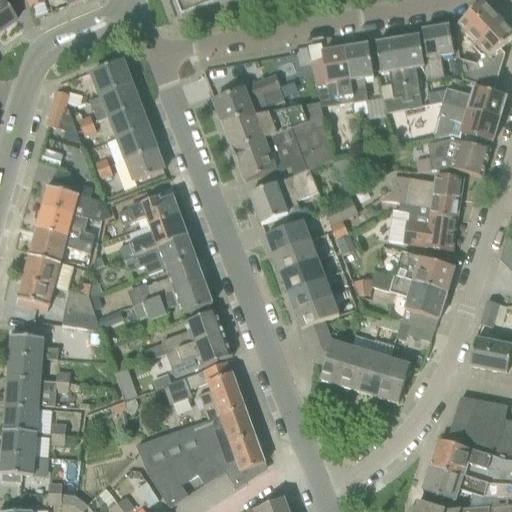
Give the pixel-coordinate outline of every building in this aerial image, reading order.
[(0,0),(0,33),(15,23),(0,0)] [(26,0),(30,9),(32,9),(43,5),(41,0),(26,0)] [(89,0),(64,0),(67,8),(89,0)] [(220,5),(218,0),(175,0),(183,19),(220,5)] [(484,4),(466,21),(480,35),(484,40),(502,23),(484,4)] [(466,21),(459,27),(473,42),(480,35),(466,21)] [(460,62),(464,81),(495,91),(506,57),(501,51),(511,41),(511,33),(502,23),(484,40),(480,35),(473,42),(476,45),(473,48),(485,60),(478,67),(460,62)] [(431,81),(440,80),(445,79),(441,58),(454,56),(450,29),(423,33),(431,81)] [(420,39),(399,43),(411,112),(431,108),(429,95),(420,96),(416,71),(425,70),(420,39)] [(389,76),(394,101),(384,102),(388,116),(411,112),(399,43),(377,46),(382,77),(389,76)] [(346,51),(355,105),(357,118),(368,116),(367,103),(365,81),(375,80),(369,47),(346,51)] [(341,101),(342,107),(355,105),(346,51),(322,55),(324,63),(312,66),(317,89),(328,87),(329,104),(341,101)] [(122,63),(82,79),(90,101),(131,85),(122,63)] [(317,89),(312,66),(300,68),(308,106),(320,104),(317,89)] [(276,80),(214,103),(223,125),(256,117),(250,102),(264,97),(269,110),(285,103),(276,80)] [(139,107),(131,85),(90,101),(99,124),(113,119),(112,118),(139,107)] [(500,120),(507,99),(474,89),(471,99),(446,92),(443,102),(500,120)] [(69,97),(58,94),(54,107),(66,110),(67,106),(69,97)] [(70,95),(69,97),(67,106),(76,108),(79,97),(70,95)] [(437,120),(439,121),(433,142),(451,138),(461,140),(463,135),(493,144),(500,120),(443,102),(437,120)] [(323,118),(320,104),(308,106),(256,117),(223,125),(233,152),(323,118)] [(66,110),(54,107),(49,126),(77,134),(69,111),(66,110)] [(113,119),(120,140),(148,129),(139,107),(112,118),(113,119)] [(80,122),(84,131),(94,127),(91,118),(80,122)] [(233,152),(246,186),(332,152),(323,118),(233,152)] [(98,135),(94,127),(84,131),(86,140),(98,135)] [(148,129),(120,140),(121,140),(110,144),(118,166),(129,162),(156,151),(148,129)] [(454,171),(482,179),(483,179),(491,153),(459,143),(459,144),(451,142),(429,146),(431,161),(417,162),(419,175),(454,171)] [(137,184),(164,173),(156,151),(129,162),(137,184)] [(99,174),(111,169),(108,161),(96,166),(99,174)] [(335,164),(338,175),(345,199),(355,194),(346,162),(335,164)] [(114,178),(111,169),(99,174),(102,182),(114,178)] [(250,196),(250,198),(262,227),(287,217),(291,229),(303,224),(311,221),(307,209),(299,212),(296,203),(319,194),(311,172),(295,179),(295,178),(250,196)] [(461,201),(464,181),(436,178),(434,185),(394,180),(393,190),(461,201)] [(71,190),(50,184),(44,207),(90,220),(90,221),(96,222),(101,204),(69,195),(71,190)] [(393,190),(392,192),(380,200),(381,202),(390,204),(401,206),(399,215),(429,218),(458,221),(461,201),(393,190)] [(139,209),(151,204),(148,195),(135,200),(139,209)] [(161,204),(160,201),(151,204),(139,209),(120,216),(124,230),(148,221),(151,228),(181,217),(176,204),(170,201),(161,204)] [(325,215),(332,228),(344,223),(359,216),(352,202),(325,215)] [(44,207),(37,231),(94,246),(96,237),(86,234),(90,221),(90,220),(44,207)] [(112,219),(107,208),(99,211),(104,222),(112,219)] [(390,243),(404,245),(404,246),(453,253),(458,221),(429,218),(399,215),(394,214),(390,243)] [(124,260),(188,238),(181,217),(151,228),(154,236),(130,245),(131,246),(121,251),(124,260)] [(350,237),(344,223),(332,228),(338,242),(350,237)] [(291,229),(266,238),(274,258),(310,243),(303,224),(291,229)] [(61,266),(66,249),(91,256),(94,246),(37,231),(30,259),(61,267),(61,266)] [(168,271),(197,261),(188,238),(124,260),(130,274),(141,270),(146,269),(149,278),(168,271)] [(338,243),(343,258),(356,253),(350,238),(338,243)] [(511,243),(508,240),(500,263),(511,274),(511,243)] [(281,276),(318,262),(310,243),(274,258),(281,276)] [(455,270),(403,255),(396,280),(448,295),(455,270)] [(30,259),(24,281),(55,289),(55,290),(69,294),(75,270),(61,266),(61,267),(30,259)] [(94,272),(105,268),(102,259),(95,262),(96,264),(94,272)] [(134,309),(205,283),(197,261),(168,271),(171,279),(129,293),(134,309)] [(288,295),(325,281),(318,262),(281,276),(288,295)] [(448,295),(396,280),(375,273),(374,282),(373,288),(391,293),(408,299),(405,312),(439,322),(440,322),(448,295)] [(24,281),(17,306),(38,311),(39,306),(50,308),(55,290),(55,289),(24,281)] [(295,314),(332,299),(325,281),(288,295),(295,314)] [(372,298),(373,288),(374,282),(354,284),(360,299),(372,298)] [(184,317),(213,306),(205,283),(134,309),(139,321),(149,317),(151,323),(168,316),(166,312),(180,307),(184,317)] [(91,297),(98,294),(102,293),(100,286),(93,288),(91,297)] [(83,298),(84,296),(71,293),(66,312),(64,327),(89,331),(89,332),(102,335),(95,313),(91,300),(90,300),(83,298)] [(100,299),(98,294),(91,297),(90,300),(91,300),(95,313),(103,310),(100,299)] [(303,332),(324,324),(340,318),(332,299),(295,314),(303,332)] [(508,310),(500,307),(487,303),(480,327),(493,331),(495,327),(503,329),(508,310)] [(434,334),(435,334),(439,322),(405,312),(402,322),(412,326),(412,327),(434,334)] [(224,336),(224,335),(216,314),(186,324),(190,334),(163,344),(164,346),(145,353),(149,363),(166,356),(224,336)] [(399,332),(402,325),(393,322),(391,330),(399,332)] [(324,324),(303,332),(309,349),(331,340),(324,324)] [(408,338),(431,345),(434,334),(412,327),(408,338)] [(58,362),(58,361),(59,351),(43,350),(44,341),(33,340),(34,335),(12,333),(11,358),(42,360),(42,361),(58,362)] [(166,356),(175,379),(232,359),(224,336),(166,356)] [(353,351),(353,350),(341,389),(360,394),(375,344),(357,338),(353,351)] [(471,369),(511,377),(511,341),(501,339),(499,345),(476,340),(476,341),(471,369)] [(326,367),(321,383),(341,389),(353,350),(333,344),(331,340),(309,349),(314,364),(326,367)] [(360,394),(379,400),(391,362),(395,350),(375,344),(360,394)] [(40,384),(42,361),(42,360),(11,358),(9,383),(40,385),(40,384)] [(399,406),(410,368),(391,362),(379,400),(399,406)] [(190,392),(209,384),(213,393),(200,397),(210,423),(245,409),(233,376),(231,376),(227,365),(172,386),(165,389),(171,407),(193,399),(190,392)] [(58,374),(58,385),(58,386),(70,387),(71,375),(58,374)] [(165,389),(172,386),(168,377),(153,383),(156,392),(165,389)] [(56,409),(57,395),(70,396),(70,387),(58,386),(58,385),(40,384),(40,385),(9,383),(7,408),(38,410),(38,408),(56,409)] [(70,387),(70,395),(81,395),(81,388),(70,387)] [(511,424),(505,422),(508,409),(461,399),(447,445),(511,464),(511,424)] [(113,408),(116,416),(116,417),(121,415),(128,413),(125,404),(113,408)] [(5,432),(36,435),(38,410),(7,408),(5,432)] [(198,477),(206,488),(226,475),(237,492),(247,486),(243,475),(266,466),(256,438),(245,409),(210,423),(141,449),(151,477),(171,511),(189,499),(182,487),(198,477)] [(54,427),(53,437),(66,438),(67,428),(54,427)] [(3,457),(34,460),(36,435),(5,432),(3,457)] [(66,438),(53,437),(52,447),(66,448),(66,438)] [(511,464),(447,445),(440,442),(431,469),(488,486),(511,487),(511,464)] [(3,457),(1,482),(22,484),(23,477),(33,478),(34,460),(3,457)] [(458,491),(484,499),(497,500),(510,500),(511,500),(511,487),(488,486),(431,469),(424,494),(454,503),(458,491)] [(139,491),(151,509),(160,503),(148,484),(139,491)] [(63,498),(63,487),(50,487),(50,497),(63,498)] [(289,511),(284,497),(274,496),(269,507),(255,511),(289,511)] [(63,498),(50,497),(49,507),(62,508),(63,498)] [(126,501),(119,507),(122,511),(132,511),(134,511),(126,501)]
